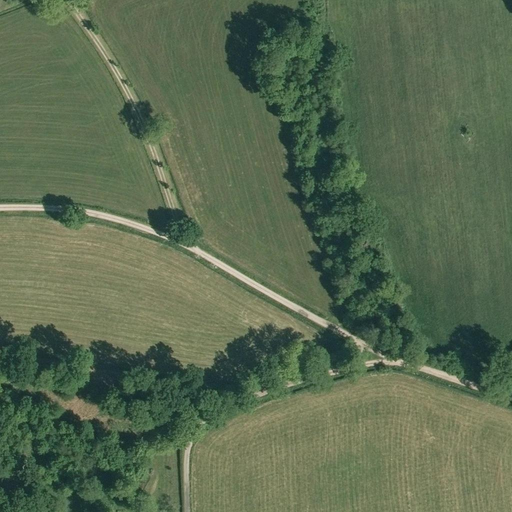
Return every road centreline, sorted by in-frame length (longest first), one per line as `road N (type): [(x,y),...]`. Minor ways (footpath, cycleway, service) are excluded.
road 1 (track): [(399,358),(150,229),(89,211),(0,206)]
road 2 (track): [(188,511),(190,439),(199,425),(272,388),(399,358),(511,397)]
road 3 (track): [(193,247),(128,94),(68,0)]
